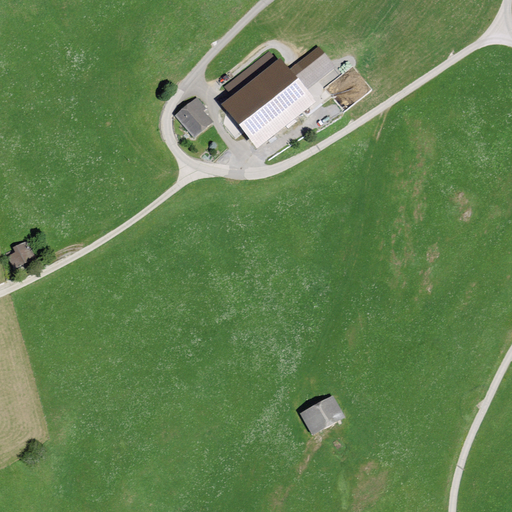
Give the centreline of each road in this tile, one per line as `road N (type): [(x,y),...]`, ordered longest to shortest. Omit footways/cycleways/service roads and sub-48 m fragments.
road 1 (unclassified): [(510,23),(278,171),(226,173),(182,157),(167,132),(168,112),(192,73),(267,0)]
road 2 (unclassified): [(453,511),(462,460),(511,356)]
